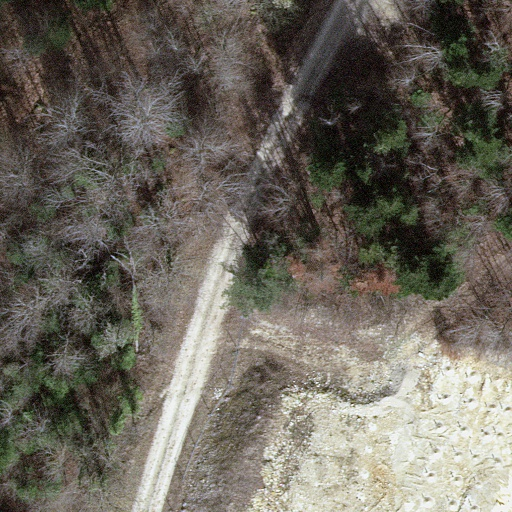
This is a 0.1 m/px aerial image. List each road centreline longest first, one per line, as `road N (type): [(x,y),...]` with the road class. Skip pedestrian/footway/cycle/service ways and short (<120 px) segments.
road 1 (track): [(356,0),(200,331),(156,511)]
road 2 (track): [(200,331),(316,353),(381,345),(511,239)]
